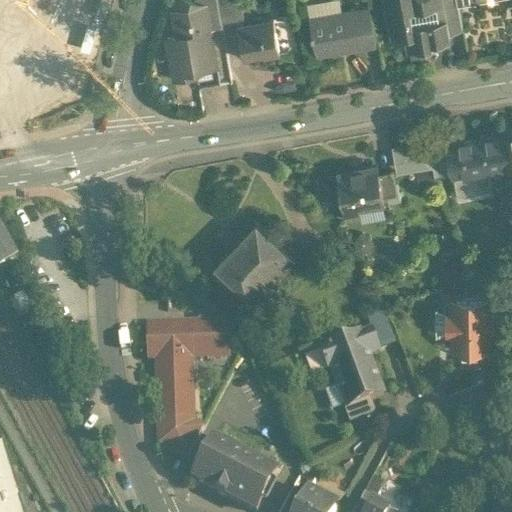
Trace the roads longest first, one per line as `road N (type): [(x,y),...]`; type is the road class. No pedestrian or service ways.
road 1 (tertiary): [(511,83),(114,150)]
road 2 (residential): [(114,150),(114,374),(160,511)]
road 3 (residential): [(138,0),(122,52),(114,150)]
